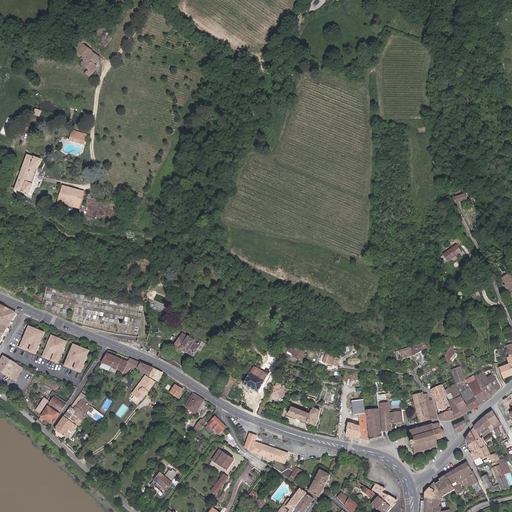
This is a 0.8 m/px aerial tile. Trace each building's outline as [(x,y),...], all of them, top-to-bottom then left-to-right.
[(109,30),(105,26),(95,33),(98,37),(109,30)] [(78,52),(83,44),(87,39),(80,34),(75,42),(77,44),(74,48),(78,52)] [(101,56),(83,44),(78,52),(77,53),(84,57),(85,56),(87,58),(83,64),(89,68),(86,72),(91,76),(96,69),(95,68),(97,65),(96,63),(101,56)] [(87,145),(89,138),(79,135),(80,132),(73,130),(70,140),(87,145)] [(42,159),(28,154),(16,189),(30,193),(42,159)] [(59,201),(81,208),(86,191),(64,185),(59,201)] [(457,196),(455,197),(457,204),(469,200),(467,194),(466,195),(465,193),(461,194),(461,192),(456,194),(457,196)] [(449,263),(460,255),(455,248),(444,255),(449,263)] [(506,286),(511,294),(511,274),(503,279),(507,285),(506,286)] [(0,341),(16,313),(0,304),(0,341)] [(43,338),(46,332),(30,326),(28,332),(29,333),(27,337),(26,336),(21,348),(28,350),(32,341),(34,342),(30,351),(37,354),(41,342),(40,342),(42,338),(43,338)] [(194,340),(184,334),(177,345),(194,356),(203,342),(196,337),(194,340)] [(65,348),(68,342),(52,336),(50,341),(51,342),(50,346),(48,346),(44,357),(50,360),(54,350),(57,351),(53,361),(59,363),(64,352),(63,351),(64,347),(65,348)] [(421,342),(412,347),(415,356),(425,350),(424,347),(427,345),(425,342),(422,344),(421,342)] [(88,357),(90,351),(75,344),(72,350),(74,351),(72,355),(71,354),(66,366),(72,368),(76,359),(79,360),(75,370),(81,372),(86,361),(85,360),(87,356),(88,357)] [(291,344),(286,351),(300,360),(305,353),(291,344)] [(412,347),(401,351),(404,360),(415,356),(412,347)] [(446,355),(449,361),(451,364),(454,361),(451,358),(457,351),(453,347),(446,355)] [(113,367),(117,357),(109,353),(102,368),(111,371),(113,367)] [(334,355),(328,353),(326,363),(339,367),(341,359),(333,357),(334,355)] [(16,382),(25,368),(5,356),(0,363),(0,382),(2,384),(10,378),(16,382)] [(117,357),(113,367),(126,372),(127,369),(130,362),(117,357)] [(137,368),(139,369),(142,363),(132,359),(130,362),(127,369),(131,371),(132,369),(136,370),(137,368)] [(161,382),(165,373),(142,363),(139,369),(161,382)] [(505,379),(511,376),(511,367),(511,364),(501,367),(505,379)] [(271,372),(264,368),(262,371),(255,366),(245,384),(260,392),(271,372)] [(461,367),(453,370),(458,384),(467,381),(461,367)] [(487,388),(492,398),(502,388),(494,375),(488,377),(486,372),(475,376),(483,390),(487,388)] [(146,376),(133,395),(143,401),(156,383),(151,379),(146,376)] [(483,390),(475,376),(467,381),(458,384),(472,411),(488,401),(483,390)] [(231,377),(221,397),(227,399),(237,380),(231,377)] [(446,390),(444,384),(432,390),(437,401),(441,417),(442,420),(447,421),(452,420),(457,419),(446,390)] [(458,384),(446,390),(457,419),(472,411),(458,384)] [(185,390),(177,385),(172,393),(181,399),(182,397),(181,396),(185,390)] [(287,390),(274,385),(270,394),(278,397),(278,396),(283,398),(287,390)] [(488,401),(492,398),(487,388),(483,390),(488,401)] [(65,417),(74,424),(83,412),(86,413),(95,401),(83,392),(65,417)] [(424,393),(414,396),(421,419),(422,421),(438,417),(434,400),(430,401),(429,394),(428,394),(425,395),(424,393)] [(205,400),(196,395),(188,408),(197,414),(205,400)] [(63,410),(66,405),(55,397),(50,404),(43,416),(54,423),(61,413),(50,407),(52,404),(63,410)] [(41,413),(50,401),(46,398),(38,411),(41,413)] [(367,410),(366,400),(353,400),(354,415),(360,414),(361,426),(349,422),(347,436),(357,438),(361,439),(362,438),(371,440),(367,410)] [(381,409),(384,431),(394,430),(393,424),(392,412),(390,401),(380,403),(381,409)] [(261,406),(257,415),(262,418),(266,408),(261,406)] [(290,416),(317,426),(322,411),(314,408),(312,414),(293,408),(290,416)] [(384,436),(384,431),(381,409),(367,410),(371,440),(384,436)] [(393,424),(404,422),(403,411),(392,412),(393,424)] [(490,413),(487,415),(496,430),(500,437),(504,435),(500,428),(503,426),(494,411),(490,413)] [(490,428),(492,433),(496,430),(487,415),(481,421),(488,430),(490,428)] [(78,426),(74,424),(65,417),(56,430),(69,439),(78,426)] [(221,434),(228,427),(217,417),(213,421),(207,428),(213,434),(217,430),(221,434)] [(196,429),(200,432),(207,422),(203,419),(196,429)] [(469,425),(467,421),(455,426),(459,434),(464,431),(469,425)] [(488,430),(481,421),(475,427),(480,434),(483,433),(485,437),(492,433),(490,428),(488,430)] [(434,425),(434,423),(433,423),(433,424),(427,426),(426,425),(425,425),(425,426),(420,427),(419,427),(418,427),(418,428),(412,430),(410,429),(410,430),(411,431),(413,436),(411,436),(414,447),(415,447),(417,453),(416,454),(417,455),(418,453),(426,451),(426,452),(427,452),(427,451),(432,449),(432,450),(433,450),(433,449),(439,447),(440,448),(441,447),(440,446),(438,440),(442,439),(443,438),(444,437),(445,436),(446,435),(446,432),(445,431),(443,430),(442,430),(441,425),(440,424),(439,424),(434,425)] [(469,445),(483,438),(480,434),(475,427),(472,432),(467,440),(469,445)] [(259,436),(251,433),(246,448),(253,450),(252,451),(271,457),(270,458),(275,460),(276,459),(287,463),(290,453),(257,442),(259,436)] [(473,452),(489,445),(484,437),(483,438),(469,445),(473,452)] [(203,450),(209,441),(204,438),(198,447),(203,450)] [(493,455),(489,445),(473,452),(471,453),(474,459),(475,461),(481,458),(482,460),(490,456),(493,455)] [(221,450),(213,460),(228,470),(235,460),(221,450)] [(493,464),(499,462),(497,458),(495,454),(493,455),(490,456),(493,464)] [(500,466),(505,475),(511,471),(505,459),(499,462),(493,464),(494,468),(500,466)] [(468,462),(460,467),(468,480),(471,487),(479,482),(468,462)] [(505,475),(500,466),(494,468),(504,490),(510,488),(505,475)] [(298,467),(293,474),(299,478),(304,471),(298,467)] [(460,467),(447,475),(456,490),(459,495),(464,492),(459,484),(468,480),(460,467)] [(322,470),(311,491),(322,496),(332,475),(322,470)] [(159,484),(168,490),(174,483),(161,473),(153,484),(156,487),(159,484)] [(229,478),(225,475),(213,492),(217,495),(229,478)] [(456,490),(447,475),(439,479),(440,480),(434,483),(442,498),(456,490)] [(482,477),(487,489),(493,487),(487,475),(482,477)] [(380,495),(373,490),(361,483),(362,481),(358,479),(355,485),(374,502),(380,495)] [(394,506),(398,500),(385,492),(386,488),(377,483),(373,490),(380,495),(394,506)] [(426,498),(442,498),(434,483),(427,492),(426,498)] [(305,511),(315,499),(301,489),(288,506),(292,509),(290,511),(305,511)] [(343,493),(339,497),(346,505),(351,497),(343,493)] [(388,511),(394,506),(380,495),(374,502),(372,504),(379,510),(380,510),(382,511),(388,511)] [(351,497),(346,505),(354,511),(360,505),(351,497)] [(442,498),(426,498),(424,511),(441,511),(442,498)] [(333,501),(329,505),(335,511),(334,511),(336,511),(341,508),(333,501)]
